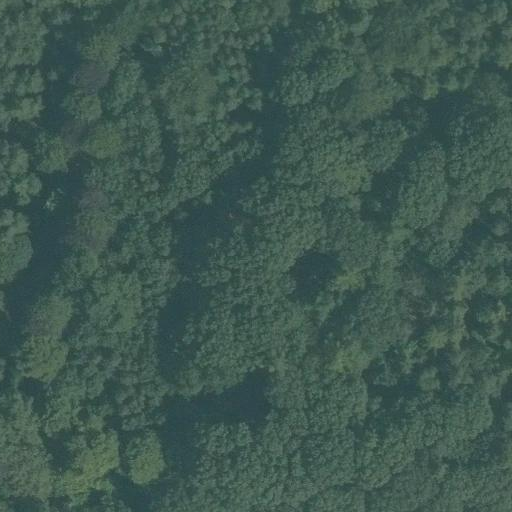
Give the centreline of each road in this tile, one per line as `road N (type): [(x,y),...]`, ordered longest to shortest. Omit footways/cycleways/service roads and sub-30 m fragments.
road 1 (track): [(208,443),(221,329),(213,284),(149,116),(120,0)]
road 2 (track): [(327,0),(208,443)]
road 3 (track): [(22,438),(106,0)]
road 4 (track): [(511,491),(338,457),(208,443)]
road 5 (residential): [(468,511),(202,465)]
road 6 (track): [(22,438),(202,465),(208,443)]
